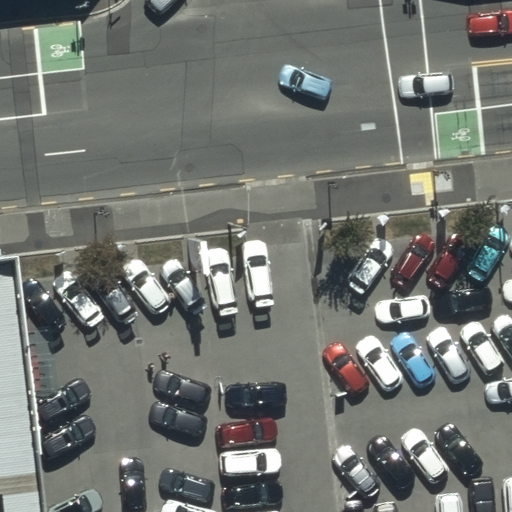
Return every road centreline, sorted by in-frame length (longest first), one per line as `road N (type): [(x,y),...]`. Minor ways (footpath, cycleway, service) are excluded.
road 1 (secondary): [(257,90),(0,119)]
road 2 (secondary): [(511,62),(257,90)]
